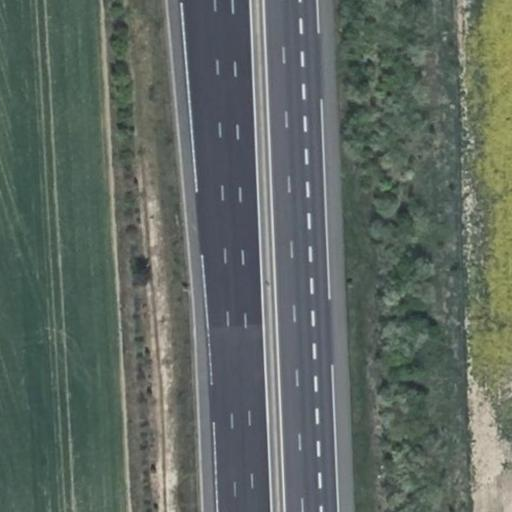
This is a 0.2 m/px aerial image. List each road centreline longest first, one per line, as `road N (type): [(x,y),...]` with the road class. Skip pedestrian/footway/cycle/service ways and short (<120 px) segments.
road 1 (motorway): [(227,0),(251,511)]
road 2 (motorway): [(319,511),(297,0)]
